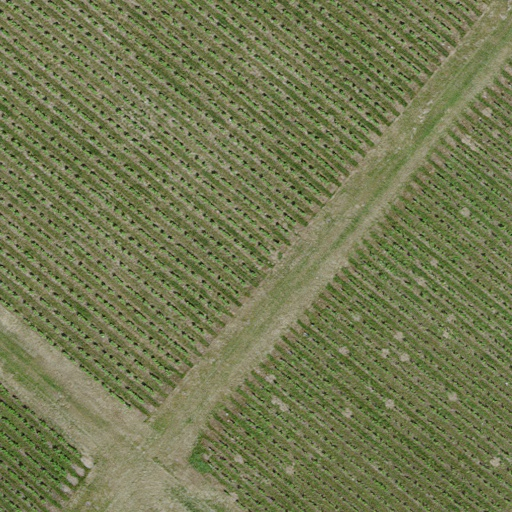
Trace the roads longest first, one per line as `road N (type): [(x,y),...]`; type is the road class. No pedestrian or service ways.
road 1 (track): [(149,459),(511,24)]
road 2 (track): [(149,459),(0,335)]
